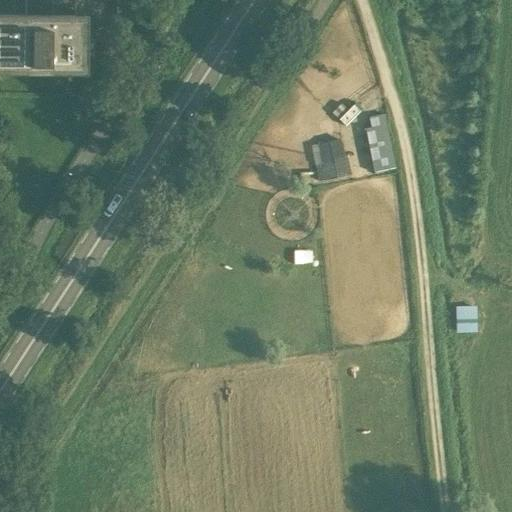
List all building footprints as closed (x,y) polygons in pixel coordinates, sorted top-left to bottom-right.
[(82,75),(84,75),(84,16),(83,16),(75,16),(75,0),(30,0),(30,16),(0,15),(0,73),(81,74),(82,74),(82,75)] [(139,0),(115,0),(116,8),(140,8),(139,0)] [(140,8),(116,8),(116,20),(140,20),(140,8)] [(140,32),(140,20),(116,20),(116,32),(140,32)] [(369,127),(363,128),(370,161),(373,173),(393,169),(390,157),(384,158),(376,117),(367,119),(369,127)] [(348,176),(340,139),(316,145),(324,182),(348,176)] [(459,330),(475,330),(475,307),(459,307),(459,330)]
